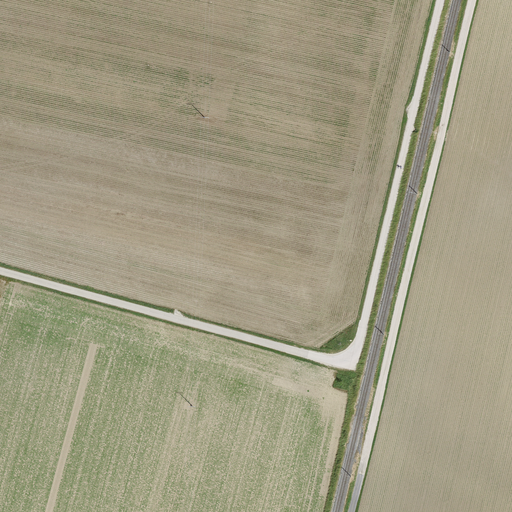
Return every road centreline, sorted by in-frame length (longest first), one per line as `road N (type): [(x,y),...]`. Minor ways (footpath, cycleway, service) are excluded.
road 1 (unclassified): [(440,0),(350,358),(324,358),(0,271)]
road 2 (track): [(473,0),(372,440)]
